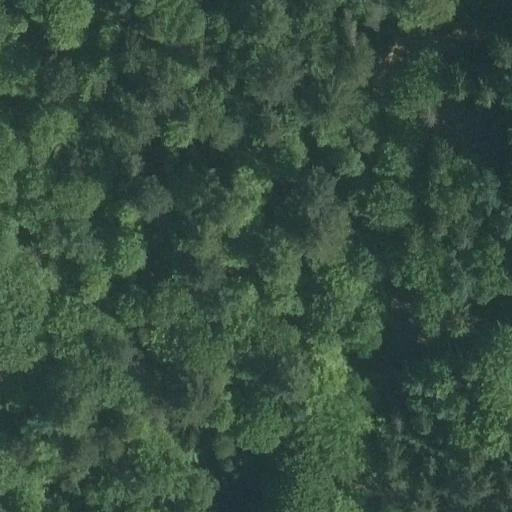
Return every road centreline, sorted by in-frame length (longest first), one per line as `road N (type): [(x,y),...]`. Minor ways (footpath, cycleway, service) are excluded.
road 1 (track): [(279,511),(391,56),(491,0)]
road 2 (track): [(247,0),(381,91)]
